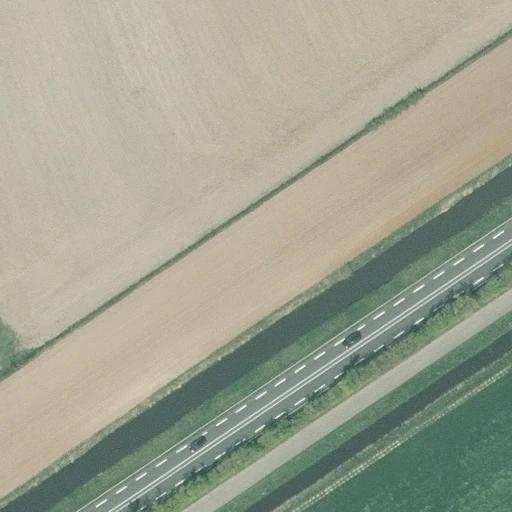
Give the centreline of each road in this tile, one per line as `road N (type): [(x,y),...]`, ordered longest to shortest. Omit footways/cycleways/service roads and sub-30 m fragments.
road 1 (primary): [(115,511),(511,243)]
road 2 (unclassified): [(204,511),(511,304)]
